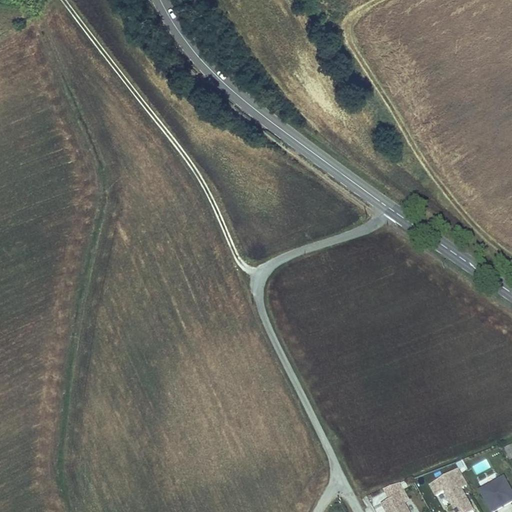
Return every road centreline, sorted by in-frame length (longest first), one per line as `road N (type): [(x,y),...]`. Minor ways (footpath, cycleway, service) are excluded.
road 1 (secondary): [(511,293),(218,76),(161,0)]
road 2 (track): [(347,38),(429,172),(473,227),(511,259)]
